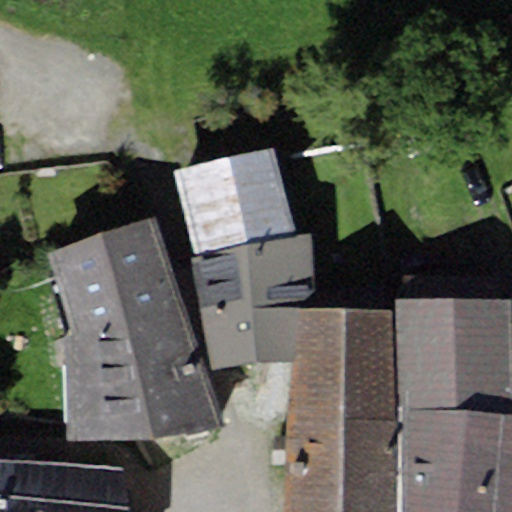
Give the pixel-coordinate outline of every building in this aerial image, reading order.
[(174,169),(194,252),(295,235),(277,161),(268,163),(264,148),(174,169)] [(71,330),(186,309),(182,297),(154,217),(48,254),(71,330)] [(194,252),(215,363),(279,358),(297,357),(300,298),(312,286),(310,233),(295,235),(194,252)] [(407,390),(404,511),(511,511),(511,365),(507,296),(497,296),(496,273),(396,275),(396,304),(397,389),(407,390)] [(297,357),(290,511),(404,511),(407,390),(397,389),(396,304),(386,305),(383,282),(312,286),(300,298),(297,357)] [(65,332),(66,434),(150,430),(221,426),(186,309),(71,330),(65,332)] [(0,511),(128,511),(121,464),(18,457),(0,456),(0,511)]
